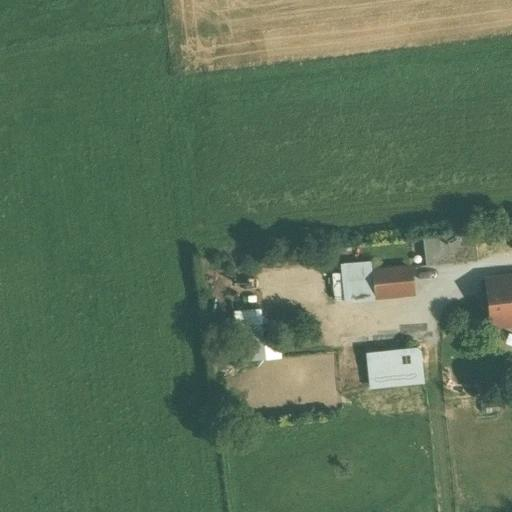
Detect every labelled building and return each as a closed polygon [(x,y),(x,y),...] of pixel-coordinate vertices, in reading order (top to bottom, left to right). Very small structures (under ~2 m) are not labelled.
[(511,233),(499,235),(502,257),(511,255),(511,233)] [(472,235),(424,241),(427,264),(474,258),(472,235)] [(408,265),(342,271),(344,297),(410,291),(408,265)] [(511,278),(487,281),(490,309),(492,324),(492,325),(511,322),(511,278)] [(490,309),(476,310),(478,326),(492,324),(490,309)] [(226,331),(229,359),(263,355),(260,327),(226,331)] [(417,350),(369,356),(372,387),(420,382),(417,350)]
